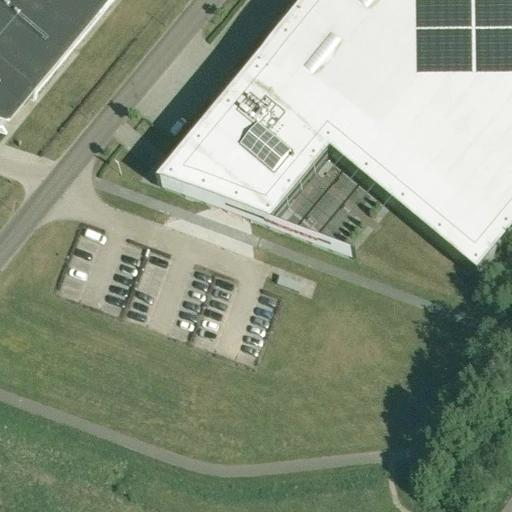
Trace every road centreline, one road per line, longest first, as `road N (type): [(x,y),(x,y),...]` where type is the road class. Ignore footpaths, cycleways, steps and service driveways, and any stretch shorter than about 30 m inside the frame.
road 1 (unclassified): [(511,356),(460,426),(429,448),(224,472),(0,396)]
road 2 (unclassified): [(0,253),(211,0)]
